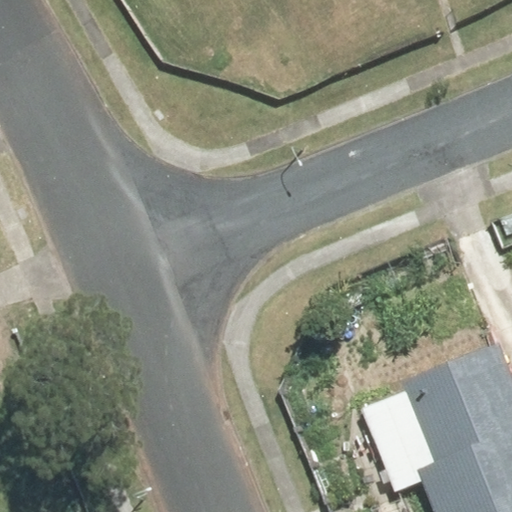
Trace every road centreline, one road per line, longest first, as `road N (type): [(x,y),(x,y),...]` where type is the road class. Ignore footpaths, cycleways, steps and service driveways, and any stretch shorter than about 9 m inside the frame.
road 1 (residential): [(135,267),(511,107)]
road 2 (residential): [(0,25),(135,267)]
road 3 (residential): [(135,267),(228,511)]
